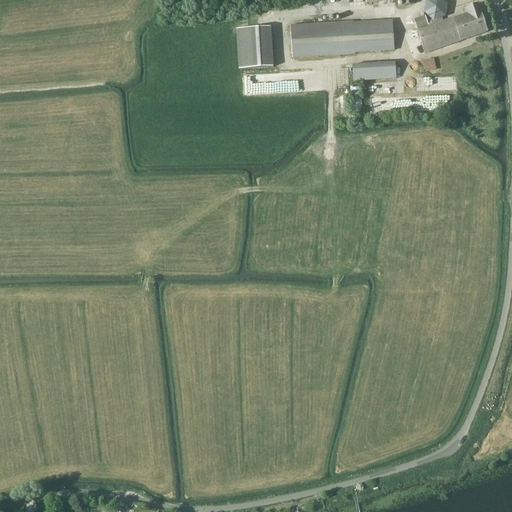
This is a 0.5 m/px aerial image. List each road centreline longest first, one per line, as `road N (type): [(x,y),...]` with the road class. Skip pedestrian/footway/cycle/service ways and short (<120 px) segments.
road 1 (unclassified): [(0,507),(83,493),(216,509),(434,457),(461,435),(483,384),(503,321),(511,236)]
road 2 (track): [(330,137),(329,64),(280,66),(281,20),(414,11),(420,0)]
